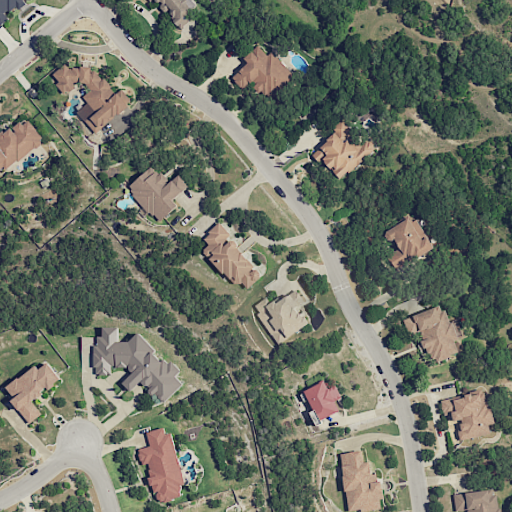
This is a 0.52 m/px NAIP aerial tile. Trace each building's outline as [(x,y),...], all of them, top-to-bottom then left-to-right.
[(0,0),(0,26),(10,18),(6,14),(17,5),(21,11),(28,6),(25,2),(27,0),(0,0)] [(198,15),(188,0),(147,0),(150,4),(155,0),(158,0),(177,29),(198,15)] [(260,42),(243,58),(247,62),(231,77),(243,90),(254,79),(272,99),(294,79),(260,42)] [(93,133),(129,107),(118,92),(111,94),(109,88),(88,60),(79,66),(69,69),(65,64),(52,68),(58,89),(61,93),(62,93),(81,79),(90,91),(83,96),(86,104),(77,111),(93,133)] [(0,172),(43,140),(25,116),(0,135),(0,172)] [(363,144),(342,119),(333,126),(337,131),(313,151),(338,181),(376,149),(368,140),(363,144)] [(128,185),(155,223),(178,207),(172,199),(188,187),(179,174),(167,183),(155,166),(128,185)] [(432,248),(413,215),(385,231),(397,252),(388,257),(395,270),(432,248)] [(263,274),(219,223),(202,237),(209,245),(203,250),(234,287),(240,281),(246,289),(263,274)] [(309,324),(297,305),(304,301),(296,289),(271,304),(267,297),(253,305),(276,344),(309,324)] [(404,319),(410,334),(418,331),(425,349),(428,348),(433,362),(459,353),(453,339),(461,336),(455,322),(449,324),(442,304),(404,319)] [(94,375),(111,374),(111,367),(126,367),(132,372),(124,382),(124,385),(131,391),(140,382),(148,389),(148,395),(157,395),(166,403),(183,383),(176,377),(181,370),(170,360),(168,360),(136,333),(129,341),(118,341),(118,327),(102,327),(102,336),(93,346),(94,375)] [(41,414),(32,401),(61,379),(48,362),(39,369),(36,365),(4,388),(29,423),(41,414)] [(336,385),(327,388),(324,382),(306,388),(317,420),(338,412),(334,401),(341,398),(336,385)] [(450,443),(495,432),(485,389),(440,400),(450,443)] [(185,484),(167,425),(145,432),(150,445),(137,449),(142,465),(145,464),(158,503),(181,496),(178,487),(185,484)] [(339,453),(347,511),(353,511),(381,508),(379,499),(383,499),(379,473),(371,474),(369,461),(363,462),(361,450),(339,453)] [(453,494),(455,511),(470,509),(470,511),(500,511),(498,488),(453,494)]
